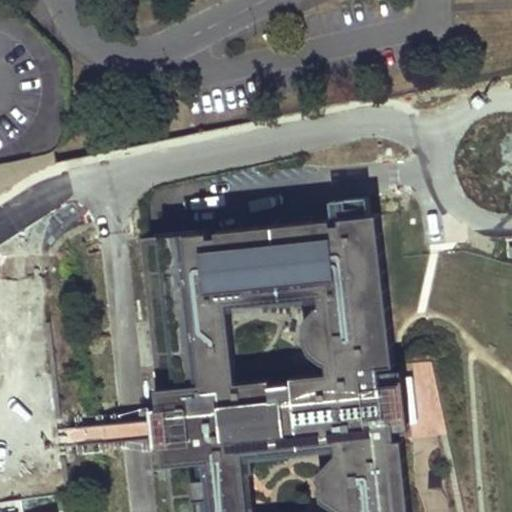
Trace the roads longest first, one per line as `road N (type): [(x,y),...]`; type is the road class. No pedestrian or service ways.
road 1 (unknown): [(332,185),(348,457)]
road 2 (residential): [(61,0),(86,36),(115,55),(178,43),(266,0)]
road 3 (unknown): [(207,474),(225,462),(348,457)]
